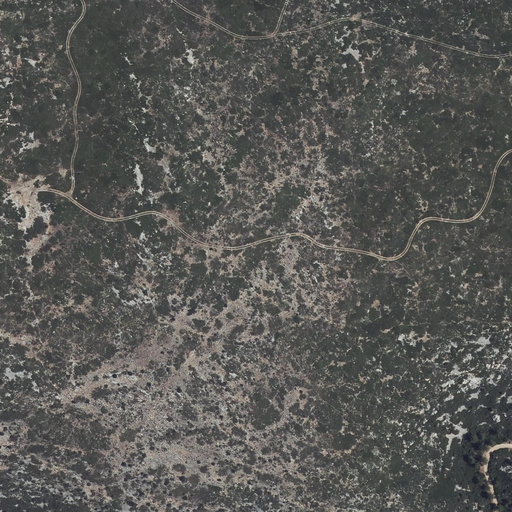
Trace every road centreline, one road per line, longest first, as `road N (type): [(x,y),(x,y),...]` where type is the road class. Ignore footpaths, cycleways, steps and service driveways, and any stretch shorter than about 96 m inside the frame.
road 1 (track): [(0,177),(66,193),(101,217),(161,214),(215,246),(304,235),(390,258),(402,254),(424,219),(465,220),(480,212),(498,162),(511,150)]
road 2 (track): [(511,54),(473,53),(346,18),(277,35)]
road 3 (track): [(85,0),(71,39),(82,90),(66,193)]
road 4 (track): [(175,0),(245,38),(277,35),(290,0)]
